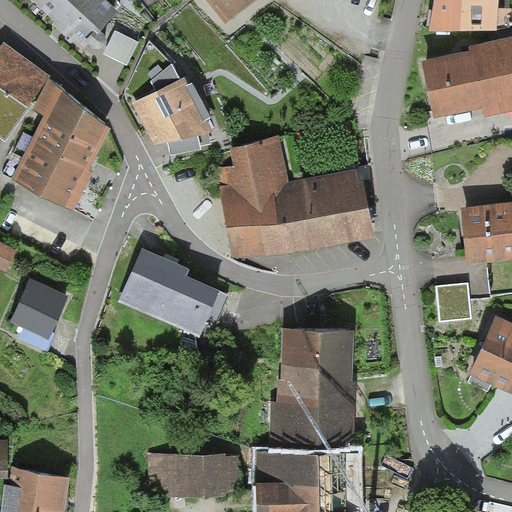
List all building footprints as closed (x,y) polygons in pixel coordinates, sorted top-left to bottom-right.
[(30,0),(56,24),(54,26),(61,33),(67,38),(70,35),(84,50),(89,45),(90,46),(92,48),(94,50),(96,51),(99,51),(102,51),(104,49),(106,47),(107,43),(107,41),(106,39),(104,37),(101,34),(118,13),(103,0),(30,0)] [(259,0),(207,0),(227,25),(259,0)] [(495,34),(497,0),(434,0),(429,32),(495,34)] [(139,43),(115,32),(104,55),(127,66),(139,43)] [(470,53),(421,64),(433,121),(483,110),(485,119),(511,112),(511,39),(469,48),(470,53)] [(50,78),(4,44),(0,49),(0,138),(6,143),(34,105),(32,103),(50,78)] [(152,81),(157,91),(180,80),(172,64),(152,81)] [(157,91),(132,103),(147,130),(156,146),(169,144),(199,139),(213,132),(207,121),(212,118),(193,83),(189,86),(185,78),(180,80),(157,91)] [(111,131),(50,81),(33,110),(45,117),(13,181),(73,213),(94,174),(89,172),(92,166),(111,131)] [(277,137),(230,148),(233,167),(216,171),(231,260),(375,239),(359,172),(288,185),(277,137)] [(201,150),(199,139),(169,144),(171,156),(201,150)] [(511,204),(462,210),(468,266),(511,261),(511,204)] [(17,251),(0,242),(0,269),(6,272),(17,251)] [(190,269),(146,249),(123,300),(199,335),(219,290),(187,276),(190,269)] [(68,299),(30,281),(11,324),(49,341),(68,299)] [(469,284),(437,286),(440,321),(472,319),(469,284)] [(511,381),(511,324),(496,317),(469,376),(507,393),(511,381)] [(354,334),(282,333),(281,383),(277,383),(276,402),(259,402),(258,452),(355,453),(356,384),(353,384),(354,334)] [(9,441),(0,440),(0,480),(8,480),(9,441)] [(357,511),(358,453),(355,453),(258,452),(257,511),(357,511)] [(239,455),(148,454),(148,498),(239,498),(239,455)] [(70,480),(12,468),(10,487),(4,486),(0,511),(64,511),(67,501),(70,480)]
